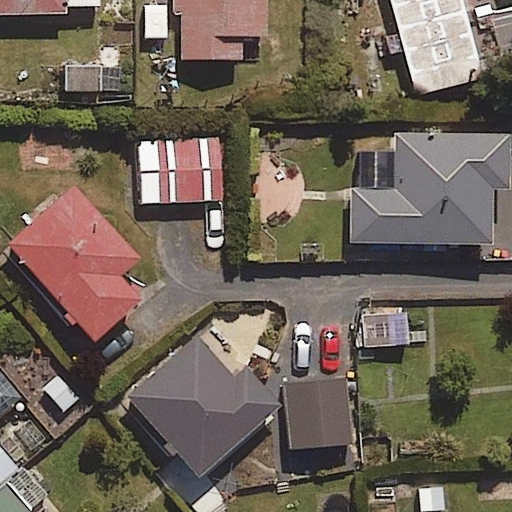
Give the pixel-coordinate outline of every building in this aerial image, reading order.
[(0,0),(0,18),(61,17),(61,10),(96,9),(95,0),(0,0)] [(270,40),(271,0),(170,0),(170,13),(181,14),(180,58),(241,59),(241,39),(270,40)] [(457,0),(395,0),(420,95),(478,81),(457,0)] [(510,190),(511,134),(397,132),(396,188),(351,187),(350,243),(491,245),(492,189),(510,190)] [(221,136),(141,138),(142,204),(223,202),(221,136)] [(139,259),(79,183),(12,236),(92,337),(143,298),(123,272),(139,259)] [(393,313),(360,314),(361,349),(394,348),(393,313)] [(235,381),(196,336),(125,397),(196,478),(280,406),(248,369),(235,381)] [(347,445),(341,380),(288,384),(294,449),(347,445)] [(0,447),(0,511),(28,511),(45,497),(0,447)]
